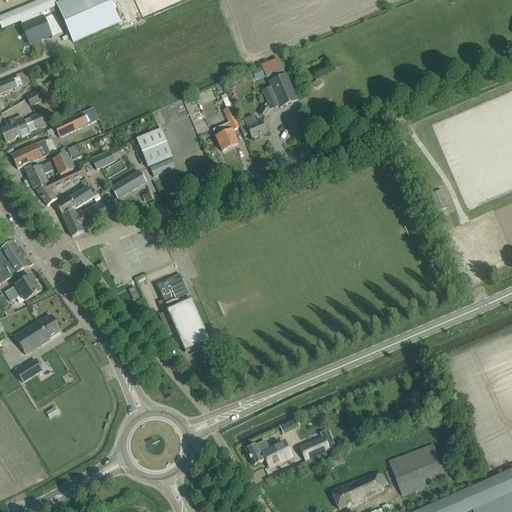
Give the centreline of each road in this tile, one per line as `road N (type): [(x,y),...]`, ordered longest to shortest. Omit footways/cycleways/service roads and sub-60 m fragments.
road 1 (unclassified): [(511,63),(69,247)]
road 2 (secondary): [(231,412),(511,292)]
road 3 (tertiary): [(126,379),(42,258)]
